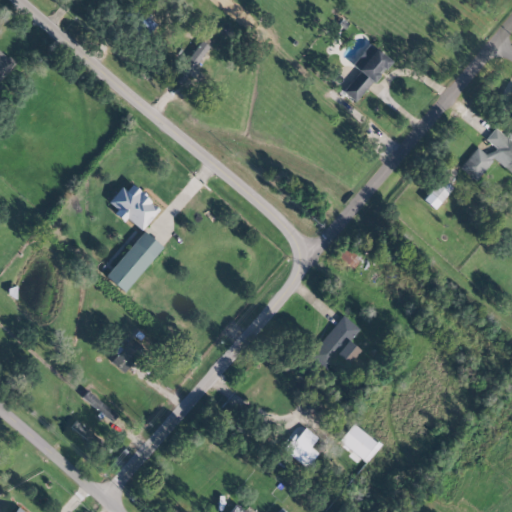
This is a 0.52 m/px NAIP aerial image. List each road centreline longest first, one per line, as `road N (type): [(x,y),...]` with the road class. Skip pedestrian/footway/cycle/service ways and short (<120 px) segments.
road 1 (tertiary): [(19,0),(286,227),(299,255)]
road 2 (tertiary): [(102,498),(292,281),(299,255)]
road 3 (residential): [(299,255),(331,235),(511,29)]
road 4 (tertiary): [(102,498),(0,408)]
